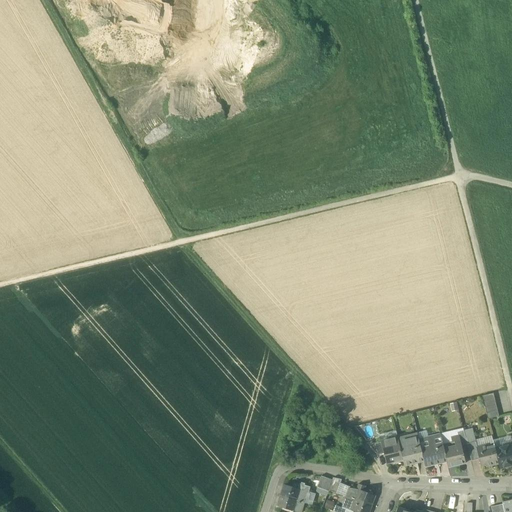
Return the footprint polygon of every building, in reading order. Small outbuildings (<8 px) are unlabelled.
[(493,393),(482,396),(488,419),(499,417),(493,393)] [(467,444),(464,431),(457,432),(458,436),(459,436),(461,446),(467,444)] [(417,433),(405,436),(406,439),(398,441),(403,459),(402,459),(404,466),(423,461),(424,461),(419,443),(417,433)] [(440,434),(426,437),(427,441),(419,443),(424,461),(423,461),(425,467),(446,462),(442,445),(440,434)] [(458,436),(451,438),(452,442),(442,445),(446,462),(448,468),(466,463),(461,446),(459,436),(458,436)] [(398,438),(381,442),(384,453),(386,463),(402,459),(403,459),(398,441),(398,438)] [(381,442),(369,445),(378,455),(384,453),(381,442)] [(476,442),(467,444),(470,458),(478,456),(476,448),(477,448),(476,442)] [(477,448),(476,448),(478,456),(481,466),(486,465),(486,467),(498,464),(499,463),(495,449),(494,444),(477,448)] [(511,444),(495,449),(499,463),(498,464),(500,468),(511,465),(511,444)] [(332,480),(321,476),(317,487),(328,491),(329,490),(332,480)] [(340,483),(332,480),(329,490),(337,493),(340,484),(340,483)] [(310,487),(299,484),(298,489),(300,490),(297,501),(304,503),(305,503),(310,487)] [(346,497),(350,488),(340,484),(337,493),(346,497)] [(298,489),(283,485),(280,495),(297,501),(300,490),(298,489)] [(359,490),(350,488),(346,497),(371,506),(375,496),(359,490)] [(297,501),(280,495),(277,506),(296,511),(301,511),(304,503),(297,501)] [(369,511),(371,506),(346,497),(342,507),(355,511),(369,511)] [(511,511),(511,500),(502,503),(503,504),(504,511),(511,511)]
